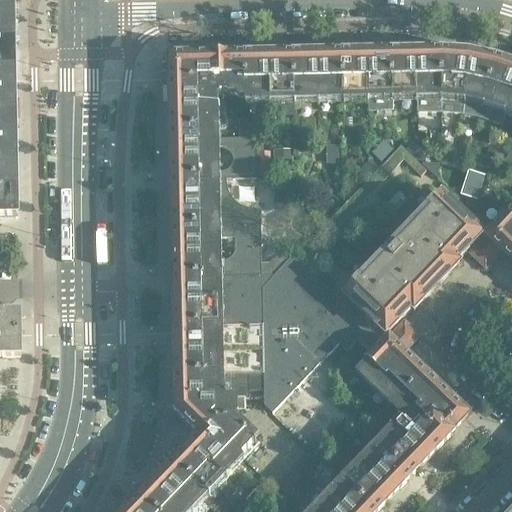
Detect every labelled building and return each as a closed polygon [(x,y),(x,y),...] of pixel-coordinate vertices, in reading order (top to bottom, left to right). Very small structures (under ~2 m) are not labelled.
[(0,0),(0,23),(13,23),(12,0),(0,0)] [(0,121),(15,121),(13,23),(0,23),(0,121)] [(416,99),(416,55),(391,56),(392,99),(416,99)] [(441,98),(441,55),(416,55),(416,99),(441,98)] [(465,83),(468,57),(455,55),(448,55),(441,55),(441,98),(447,98),(453,99),(459,99),(465,100),(467,83),(465,83)] [(368,100),(367,56),(342,57),(343,100),(368,100)] [(392,99),(391,56),(367,56),(368,100),(392,99)] [(319,101),(318,57),(293,58),(294,101),(319,101)] [(343,100),(342,57),(318,57),(319,101),(343,100)] [(483,104),(495,62),(488,60),(482,59),(468,57),(465,83),(467,83),(465,100),(471,101),(477,103),(483,104)] [(270,101),(269,58),(244,59),(245,98),(245,102),(270,101)] [(294,101),(293,58),(269,58),(270,101),(294,101)] [(211,80),(210,59),(170,60),(170,84),(201,83),(201,90),(214,90),(216,93),(223,93),(222,80),(211,80)] [(245,98),(244,59),(210,59),(211,80),(222,80),(223,93),(232,94),(236,98),(245,98)] [(511,95),(511,91),(511,67),(508,66),(501,64),(495,62),(483,104),(489,106),(495,108),(501,110),(506,112),(511,97),(511,95)] [(201,98),(201,90),(201,83),(170,84),(171,108),(198,108),(198,98),(201,98)] [(214,116),(214,99),(216,93),(214,90),(201,90),(201,98),(198,98),(198,108),(171,108),(171,133),(215,132),(215,131),(225,131),(225,116),(214,116)] [(32,172),(31,109),(23,109),(23,172),(32,172)] [(0,170),(16,170),(15,133),(15,121),(0,121),(0,170)] [(247,131),(247,121),(239,121),(239,131),(247,131)] [(255,131),(255,121),(247,121),(247,131),(255,131)] [(219,181),(219,142),(230,142),(230,131),(225,131),(215,131),(215,132),(171,133),(172,182),(219,181)] [(247,141),(247,131),(239,131),(239,141),(247,141)] [(255,141),(255,131),(247,131),(247,141),(255,141)] [(464,151),(466,141),(460,139),(457,150),(464,151)] [(470,153),(473,143),(466,141),(464,151),(470,153)] [(411,155),(417,149),(411,143),(405,149),(411,155)] [(494,159),(499,150),(493,147),(488,156),(494,159)] [(321,247),(403,162),(421,178),(426,173),(400,148),(313,240),(321,247)] [(417,161),(423,155),(417,149),(411,155),(417,161)] [(499,163),(505,153),(499,150),(494,159),(499,163)] [(381,166),(387,159),(381,153),(375,160),(381,166)] [(375,172),(381,166),(375,160),(369,166),(375,172)] [(280,178),(279,168),(271,169),(272,178),(280,178)] [(272,178),(271,169),(263,169),(264,179),(272,178)] [(0,219),(17,219),(16,170),(0,170),(0,219)] [(220,229),(219,181),(172,182),(173,230),(220,229)] [(395,213),(408,200),(399,192),(386,205),(395,213)] [(457,266),(459,264),(457,262),(482,235),(440,195),(343,296),(386,336),(411,310),(413,312),(450,273),(457,266)] [(332,216),(338,210),(332,204),(326,210),(332,216)] [(326,222),(332,216),(326,210),(320,216),(326,222)] [(505,255),(511,246),(511,210),(470,254),(485,268),(501,252),(505,255)] [(253,230),(253,219),(244,219),(245,230),(253,230)] [(261,229),(261,227),(261,219),(253,219),(253,230),(261,229)] [(296,254),(309,241),(296,228),(296,254)] [(221,278),(221,239),(220,229),(173,230),(174,279),(221,278)] [(245,239),(245,230),(220,229),(221,239),(245,239)] [(261,240),(261,229),(253,230),(253,240),(261,240)] [(253,240),(253,230),(245,230),(245,239),(245,240),(253,240)] [(283,291),(304,269),(292,258),(271,280),(283,291)] [(294,302),(315,280),(304,269),(283,291),(294,302)] [(222,319),(221,278),(174,279),(175,328),(222,327),(222,319)] [(352,332),(360,323),(326,290),(305,313),(294,302),(283,291),(271,280),(262,290),(262,313),(263,326),(263,356),(284,334),(295,344),(318,367),(352,332)] [(305,313),(326,290),(315,280),(294,302),(305,313)] [(263,326),(262,313),(246,313),(246,318),(222,319),(222,327),(263,326)] [(19,359),(19,319),(0,319),(0,345),(1,345),(2,360),(19,359)] [(383,345),(360,323),(352,332),(375,354),(383,345)] [(406,357),(403,354),(419,337),(404,323),(383,345),(375,354),(358,371),(376,389),(406,357)] [(223,377),(222,327),(175,328),(176,377),(219,376),(219,377),(223,377)] [(297,389),(274,366),(295,344),(284,334),(263,356),(263,372),(289,397),(297,389)] [(318,367),(295,344),(274,366),(297,389),(318,367)] [(394,405),(424,374),(406,357),(376,389),(394,405)] [(289,397),(263,372),(264,389),(281,406),(289,397)] [(424,410),(442,391),(424,374),(394,405),(408,419),(420,406),(424,410)] [(220,400),(219,377),(219,376),(176,377),(177,402),(220,401),(220,400)] [(281,406),(264,389),(264,399),(264,407),(272,415),(281,406)] [(468,416),(442,391),(424,410),(433,418),(450,435),(450,434),(468,416)] [(264,407),(264,399),(233,400),(233,407),(264,407)] [(209,497),(258,445),(233,421),(233,407),(233,400),(220,400),(220,401),(177,402),(177,405),(171,410),(200,438),(188,450),(182,445),(169,459),(209,497)] [(348,414),(356,407),(349,401),(342,408),(348,414)] [(423,429),(433,418),(424,410),(420,406),(408,419),(402,425),(411,434),(419,425),(423,429)] [(354,420),(361,412),(356,407),(348,414),(354,420)] [(360,425),(367,418),(361,412),(354,420),(360,425)] [(366,431),(373,423),(367,418),(360,425),(366,431)] [(428,460),(452,436),(450,434),(450,435),(433,418),(423,429),(419,425),(411,434),(402,425),(397,430),(428,460)] [(352,427),(345,420),(339,426),(346,433),(352,427)] [(393,497),(428,460),(397,430),(362,467),(393,497)] [(320,460),(326,453),(319,447),(313,453),(315,455),(320,460)] [(309,471),(320,460),(315,455),(304,466),(309,471)] [(209,497),(169,459),(155,473),(161,478),(141,500),(153,511),(194,511),(202,504),(209,497)] [(378,511),(393,497),(362,467),(345,484),(373,511),(378,511)] [(292,490),(285,483),(279,489),(286,496),(292,490)] [(373,511),(345,484),(328,502),(338,511),(373,511)] [(286,496),(279,489),(273,495),(281,502),(286,496)] [(224,511),(209,497),(202,504),(210,511),(224,511)] [(153,511),(141,500),(128,511),(153,511)] [(338,511),(328,502),(318,511),(338,511)]
